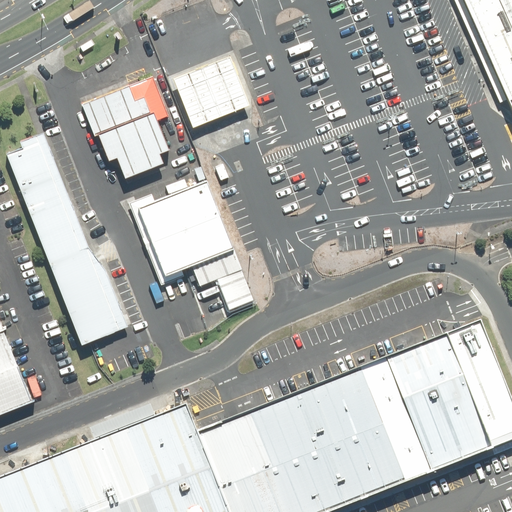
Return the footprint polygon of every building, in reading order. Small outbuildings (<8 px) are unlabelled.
[(511,0),(465,0),(511,104),(511,0)] [(231,59),(176,81),(195,127),(249,106),(231,59)] [(137,82),(86,102),(109,161),(123,156),(132,178),(180,159),(156,99),(146,103),(137,82)] [(46,135),(6,151),(81,341),(121,326),(46,135)] [(195,178),(125,206),(152,276),(223,248),(195,178)] [(0,413),(37,399),(0,303),(0,413)] [(198,429),(194,430),(225,511),(315,511),(511,438),(511,409),(479,324),(198,429)] [(0,511),(225,511),(181,399),(0,474),(0,511)]
